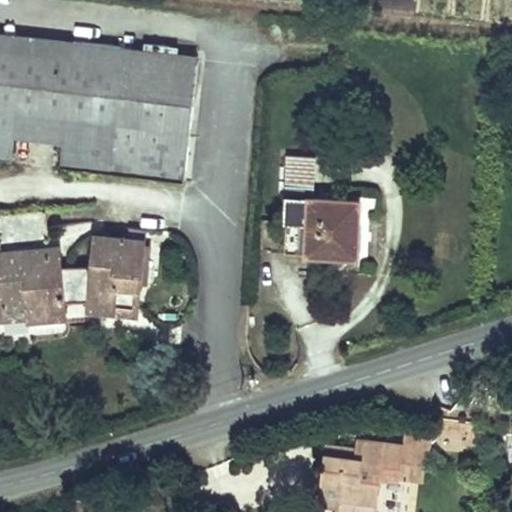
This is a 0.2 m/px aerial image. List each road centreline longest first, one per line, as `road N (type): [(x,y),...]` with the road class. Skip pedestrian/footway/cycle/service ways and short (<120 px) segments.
road 1 (secondary): [(511,331),(0,482)]
road 2 (unknown): [(213,419),(240,36)]
road 3 (unknown): [(378,371),(511,406)]
